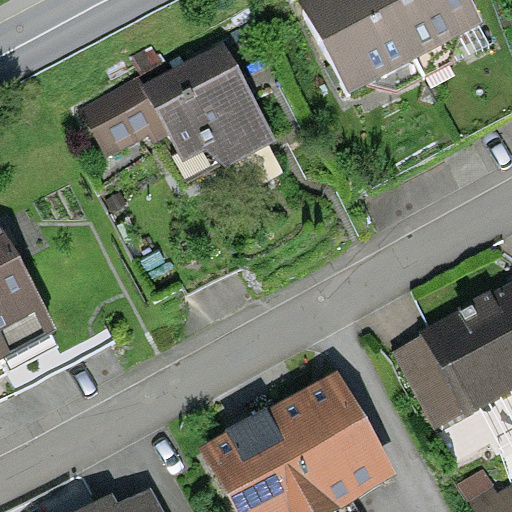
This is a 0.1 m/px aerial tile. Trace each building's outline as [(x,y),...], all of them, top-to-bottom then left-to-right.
[(417,75),(378,0),(321,0),(287,16),(338,112),(417,75)] [(487,39),(466,0),(378,0),(417,75),(487,39)] [(240,57),(155,96),(198,188),(282,150),(240,57)] [(108,171),(159,147),(134,93),(83,117),(108,171)] [(0,359),(5,370),(53,346),(0,244),(0,359)] [(511,398),(511,294),(411,348),(454,429),(511,398)] [(310,511),(379,474),(330,386),(215,450),(250,511),(310,511)] [(511,511),(511,500),(497,473),(465,490),(477,511),(511,511)] [(163,511),(156,500),(136,511),(122,511),(119,507),(111,511),(163,511)]
